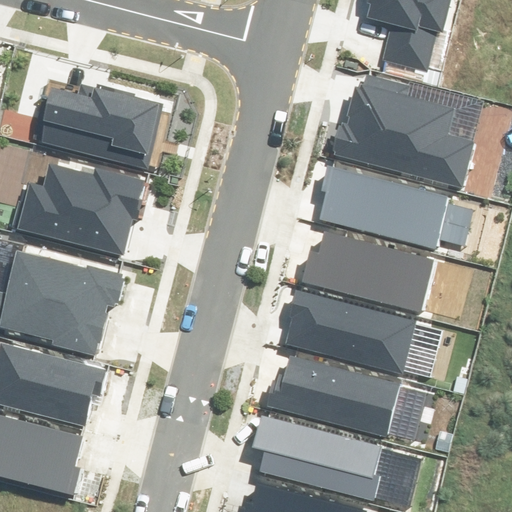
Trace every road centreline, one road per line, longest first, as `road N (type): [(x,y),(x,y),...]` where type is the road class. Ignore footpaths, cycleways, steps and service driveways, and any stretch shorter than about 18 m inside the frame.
road 1 (residential): [(161,511),(276,48)]
road 2 (residential): [(276,48),(84,0)]
